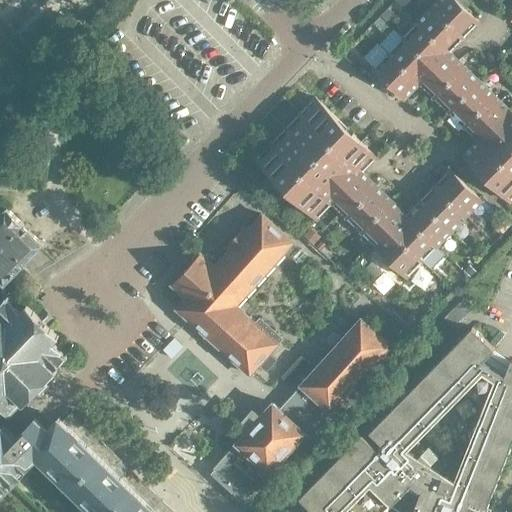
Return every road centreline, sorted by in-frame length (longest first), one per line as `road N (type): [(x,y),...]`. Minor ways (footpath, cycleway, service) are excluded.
road 1 (residential): [(49,312),(309,41)]
road 2 (unknown): [(442,151),(470,126),(443,88),(433,84),(408,129)]
road 3 (residential): [(408,129),(416,119),(442,151),(405,187),(378,163)]
road 4 (residential): [(408,129),(309,41)]
